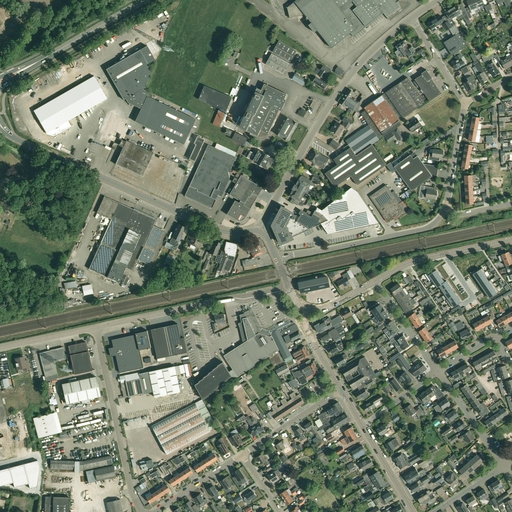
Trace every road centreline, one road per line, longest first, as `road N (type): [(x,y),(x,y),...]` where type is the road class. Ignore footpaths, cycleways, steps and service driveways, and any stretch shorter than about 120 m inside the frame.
road 1 (unclassified): [(258,231),(344,83),(411,18)]
road 2 (secondary): [(258,231),(218,230),(16,139)]
road 3 (unclassified): [(95,327),(289,288)]
road 4 (unclassified): [(142,511),(95,327)]
road 5 (residential): [(277,259),(424,228),(444,209)]
